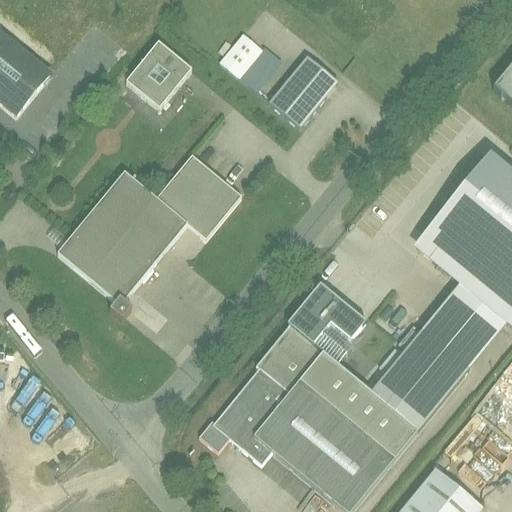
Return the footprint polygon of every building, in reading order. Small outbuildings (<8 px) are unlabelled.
[(259,96),(284,67),(247,35),(222,64),(259,96)] [(0,43),(0,111),(13,122),(47,83),(0,43)] [(192,78),(158,50),(127,89),(161,116),(192,78)] [(270,111),(301,136),(337,91),(306,66),(270,111)] [(511,69),(488,100),(511,118),(511,69)] [(324,285),(199,443),(217,457),(228,442),(262,469),(274,454),(347,511),(358,511),(506,326),(511,330),(511,165),(493,151),(412,252),(457,287),(372,395),(333,364),(368,320),(324,285)] [(120,179),(54,257),(116,310),(110,317),(121,326),(132,313),(121,304),(181,234),(197,247),(232,206),(183,165),(149,204),(120,179)] [(433,472),(401,511),(482,511),(483,511),(433,472)]
